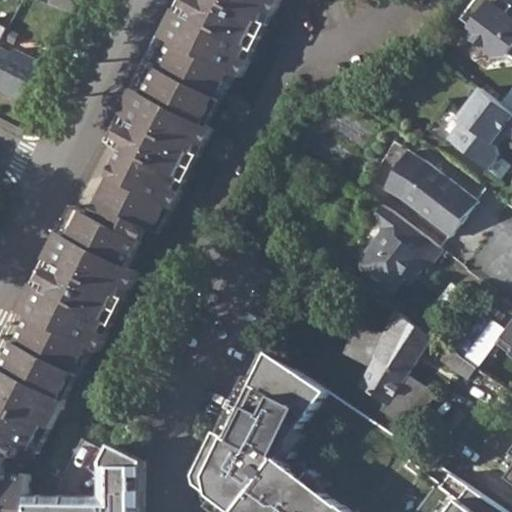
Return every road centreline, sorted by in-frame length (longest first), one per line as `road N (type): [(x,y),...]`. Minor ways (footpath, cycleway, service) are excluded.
road 1 (residential): [(180,511),(177,423),(253,273),(190,238)]
road 2 (residential): [(156,0),(62,179)]
road 3 (residential): [(62,179),(0,299)]
